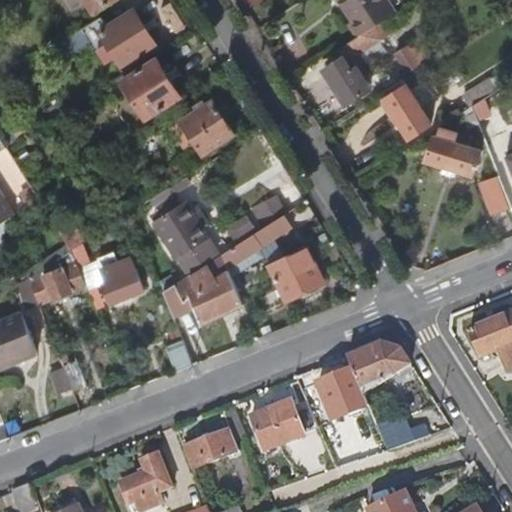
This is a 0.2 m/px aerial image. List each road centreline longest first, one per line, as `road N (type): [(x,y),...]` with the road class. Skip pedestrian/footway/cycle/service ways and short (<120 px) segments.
road 1 (residential): [(0,467),(406,306)]
road 2 (residential): [(210,0),(406,306)]
road 3 (unknown): [(479,420),(444,443),(256,511)]
road 4 (residential): [(406,306),(511,472)]
